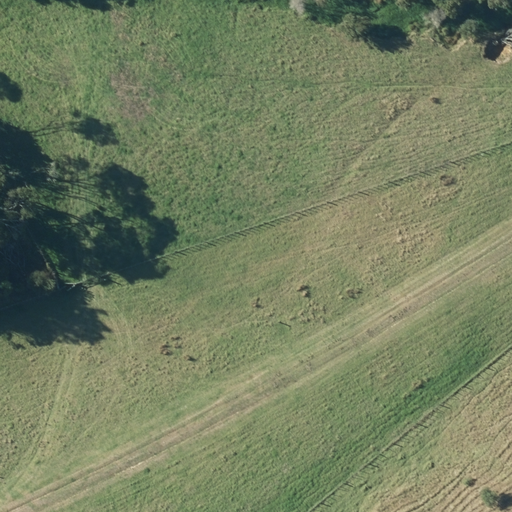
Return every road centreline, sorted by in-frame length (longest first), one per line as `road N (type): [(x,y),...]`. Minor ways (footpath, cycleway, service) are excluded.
road 1 (unknown): [(9,511),(511,240)]
road 2 (unknown): [(0,485),(84,308),(71,121),(84,0)]
